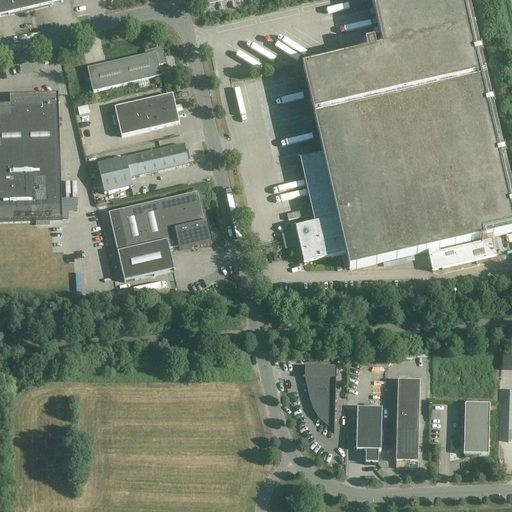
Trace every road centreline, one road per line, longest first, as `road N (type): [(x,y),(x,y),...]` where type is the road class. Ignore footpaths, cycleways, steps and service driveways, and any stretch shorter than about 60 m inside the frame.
road 1 (unclassified): [(258,334),(181,10)]
road 2 (unclassified): [(258,334),(511,324)]
road 3 (unclassified): [(511,491),(368,496),(342,491),(295,459)]
road 4 (unclassified): [(0,47),(181,10)]
road 5 (unclassified): [(295,459),(258,334)]
